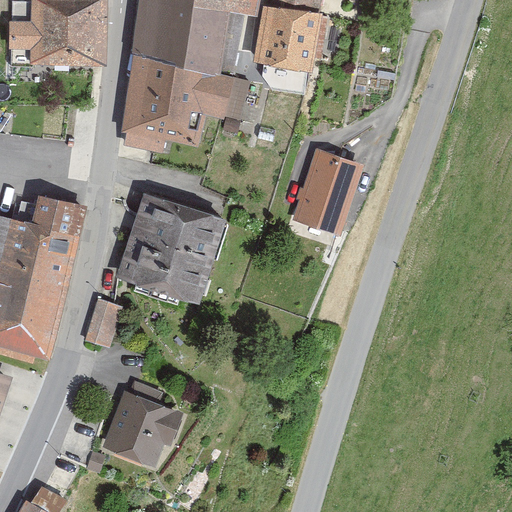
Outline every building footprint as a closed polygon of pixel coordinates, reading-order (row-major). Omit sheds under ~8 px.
[(101,69),(102,0),(36,0),(36,22),(16,22),(15,50),(35,51),(35,67),(101,69)] [(208,2),(207,0),(146,0),(141,54),(228,73),(237,9),(208,2)] [(207,0),(208,2),(237,9),(260,15),(263,0),(207,0)] [(330,19),(271,7),(260,62),(319,74),(330,19)] [(228,73),(141,54),(128,149),(166,156),(169,142),(204,148),(210,115),(231,120),(243,74),(228,73)] [(349,234),(370,160),(323,147),(302,220),(349,234)] [(238,221),(151,193),(125,272),(212,300),(238,221)] [(93,203),(41,194),(38,220),(0,212),(0,358),(38,368),(40,357),(56,361),(93,203)] [(128,307),(101,299),(90,343),(116,350),(128,307)] [(0,432),(19,377),(0,370),(0,432)] [(136,391),(132,390),(112,448),(166,467),(174,444),(183,447),(195,413),(165,403),(169,392),(139,381),(136,391)] [(67,511),(73,500),(47,487),(38,503),(32,501),(25,511),(67,511)]
